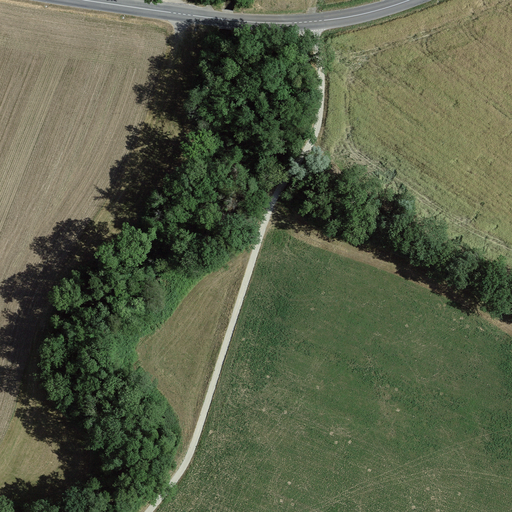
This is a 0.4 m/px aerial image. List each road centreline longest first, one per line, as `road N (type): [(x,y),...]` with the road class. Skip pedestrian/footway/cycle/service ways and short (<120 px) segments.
road 1 (track): [(149,511),(191,450),(265,217),(315,130),(321,75),(311,21)]
road 2 (tertiary): [(49,0),(270,23),(409,0)]
